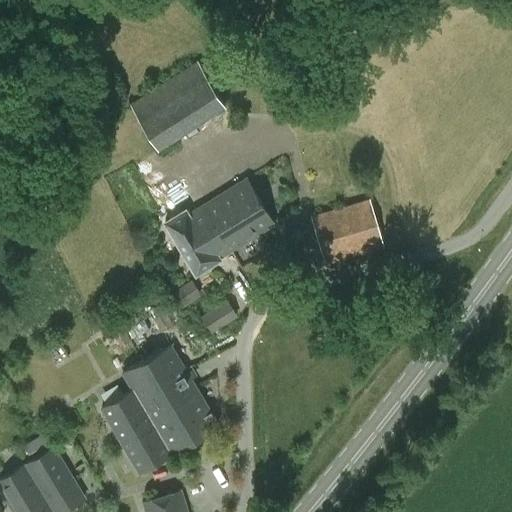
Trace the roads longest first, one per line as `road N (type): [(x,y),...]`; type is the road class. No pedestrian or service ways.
road 1 (unclassified): [(241,511),(242,348),(255,316),(275,298),(470,240),(511,195)]
road 2 (primary): [(315,511),(511,261)]
